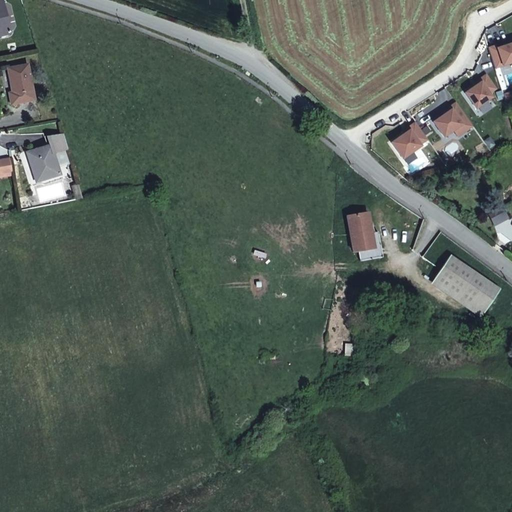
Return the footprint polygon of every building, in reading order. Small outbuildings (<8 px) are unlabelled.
[(0,35),(10,33),(2,2),(0,2),(0,35)] [(496,46),(488,48),(495,69),(511,63),(511,43),(505,46),(497,48),(496,46)] [(34,100),(28,64),(7,68),(12,92),(8,93),(11,105),(34,100)] [(475,86),(465,93),(476,109),(492,98),(489,94),(496,89),(486,75),(479,80),(481,82),(475,86)] [(445,114),(433,122),(443,138),(453,131),(461,126),(466,132),(473,127),(456,103),(449,108),(451,110),(445,114)] [(403,135),(391,143),(402,159),(421,146),(420,145),(427,140),(415,122),(407,128),(409,131),(403,135)] [(461,126),(453,131),(457,137),(466,132),(461,126)] [(50,145),(26,153),(36,183),(47,179),(60,175),(54,154),(67,150),(63,133),(47,136),(50,145)] [(0,175),(10,173),(7,157),(0,158),(0,175)] [(60,175),(47,179),(49,185),(62,181),(60,175)] [(76,200),(82,199),(78,185),(72,186),(76,200)] [(503,208),(490,215),(496,226),(509,219),(503,208)] [(371,234),(368,212),(346,216),(353,252),(358,252),(371,249),(368,234),(371,234)] [(383,257),(378,232),(371,234),(368,234),(371,249),(358,252),(360,261),(383,257)] [(501,290),(451,256),(435,279),(485,313),(501,290)]
